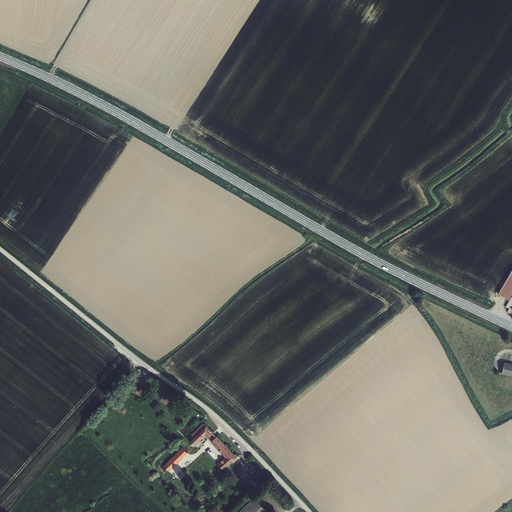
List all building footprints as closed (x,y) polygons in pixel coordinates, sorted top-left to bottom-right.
[(509,301),(511,294),(511,270),(498,294),(509,301)] [(511,364),(504,363),(502,374),(511,376),(511,364)] [(194,436),(189,440),(194,445),(206,434),(208,437),(212,433),(213,432),(214,432),(206,424),(204,422),(192,433),(194,436)] [(216,436),(211,441),(225,456),(218,463),(224,469),(238,457),(217,435),(216,436)] [(182,447),(163,465),(169,471),(188,452),(182,447)] [(270,511),(255,496),(237,511),(270,511)]
